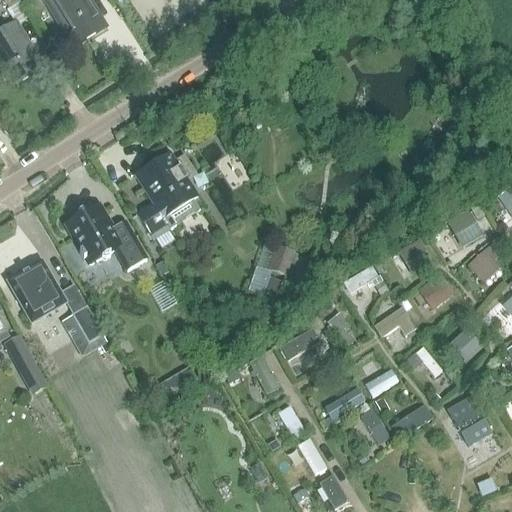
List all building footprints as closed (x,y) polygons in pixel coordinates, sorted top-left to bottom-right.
[(14,8),(19,5),(20,4),(16,0),(0,0),(8,11),(14,8)] [(45,0),(75,47),(87,40),(94,36),(102,30),(83,0),(45,0)] [(14,8),(8,11),(6,12),(13,24),(15,23),(16,25),(27,19),(19,5),(14,8)] [(13,24),(0,32),(0,60),(16,86),(43,69),(16,25),(15,23),(13,24)] [(454,122),(442,145),(449,148),(461,126),(454,122)] [(205,191),(226,227),(257,209),(243,186),(231,193),(217,170),(216,168),(213,163),(223,157),(214,142),(199,151),(209,168),(204,171),(206,175),(207,176),(213,186),(205,191)] [(135,216),(150,239),(151,239),(153,242),(154,241),(167,232),(198,213),(192,204),(198,199),(188,183),(196,178),(183,157),(174,162),(170,155),(139,175),(133,179),(150,206),(135,216)] [(511,188),(497,200),(511,221),(511,188)] [(476,205),(468,209),(476,222),(484,218),(476,205)] [(72,242),(88,268),(101,260),(105,261),(109,259),(110,256),(113,254),(125,274),(146,262),(124,224),(113,230),(104,215),(99,206),(87,213),(77,219),(64,227),(72,242)] [(446,226),(462,252),(483,240),(468,214),(446,226)] [(167,232),(154,241),(161,252),(174,243),(167,232)] [(397,255),(413,281),(433,268),(418,242),(397,255)] [(494,263),(501,257),(491,247),(466,269),(482,287),(500,270),(494,263)] [(247,294),(263,300),(269,283),(271,278),(266,276),(275,252),(264,248),(247,294)] [(271,278),(288,284),(297,260),(275,252),(266,276),(271,278)] [(217,261),(206,268),(210,274),(220,267),(217,261)] [(6,284),(31,326),(65,305),(60,296),(41,264),(6,284)] [(162,266),(155,270),(161,280),(168,276),(162,266)] [(371,270),(342,286),(348,297),(377,280),(371,270)] [(316,275),(304,296),(309,299),(312,300),(316,293),(323,279),(316,275)] [(452,296),(437,278),(417,294),(431,312),(452,296)] [(162,283),(147,292),(159,314),(174,306),(162,283)] [(269,283),(263,300),(275,304),(281,287),(269,283)] [(381,285),(374,290),(380,299),(387,294),(381,285)] [(65,305),(72,318),(79,314),(86,310),(73,288),(60,296),(65,305)] [(399,289),(391,294),(396,302),(404,296),(399,289)] [(511,299),(501,309),(511,321),(511,299)] [(320,308),(315,317),(321,321),(327,312),(320,308)] [(79,314),(72,318),(60,325),(81,360),(100,349),(107,345),(86,310),(79,314)] [(372,330),(381,341),(397,330),(404,339),(413,333),(407,323),(409,322),(401,310),(372,330)] [(456,315),(449,321),(454,327),(461,321),(456,315)] [(338,316),(326,325),(346,351),(354,344),(345,333),(349,330),(338,316)] [(315,318),(308,324),(315,334),(323,328),(315,318)] [(449,347),(466,366),(483,351),(466,332),(449,347)] [(311,333),(278,353),(285,366),(319,345),(311,333)] [(3,347),(31,398),(38,394),(45,390),(47,389),(19,338),(14,340),(10,343),(3,347)] [(107,345),(100,349),(104,355),(114,349),(110,343),(107,345)] [(422,352),(414,358),(433,381),(440,375),(422,352)] [(261,358),(247,366),(252,374),(249,375),(252,380),(255,378),(266,398),(278,391),(261,358)] [(187,368),(172,376),(180,390),(195,382),(187,368)] [(236,372),(224,379),(228,387),(240,380),(236,372)] [(180,390),(172,376),(158,385),(166,399),(180,390)] [(389,376),(362,392),(367,400),(394,384),(389,376)] [(499,389),(491,393),(496,402),(503,398),(499,389)] [(328,420),(322,423),(326,429),(344,419),(342,415),(363,403),(356,391),(323,411),(328,420)] [(433,395),(428,402),(435,407),(440,400),(433,395)] [(448,418),(467,450),(491,436),(469,399),(445,413),(448,418)] [(380,400),(374,404),(380,415),(386,412),(380,400)] [(423,407),(389,430),(398,443),(431,421),(423,407)] [(289,410),(277,417),(292,442),(305,435),(289,410)] [(371,413),(359,421),(377,450),(389,442),(371,413)] [(276,442),(267,447),(271,454),(279,449),(276,442)] [(309,442),(296,450),(313,478),(326,470),(309,442)] [(364,456),(357,461),(361,467),(369,462),(364,456)] [(259,467),(249,473),(257,486),(266,480),(259,467)] [(333,479),(317,488),(331,511),(337,511),(349,506),(333,479)] [(490,480),(475,487),(481,499),(496,493),(490,480)] [(299,484),(288,490),(292,496),(302,490),(299,484)] [(304,491),(292,498),(296,505),(308,498),(304,491)]
